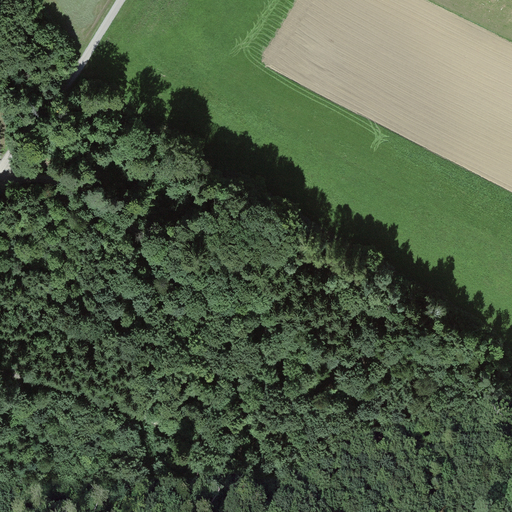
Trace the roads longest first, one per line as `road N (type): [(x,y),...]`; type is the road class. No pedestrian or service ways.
road 1 (track): [(0,180),(29,177),(65,189),(286,347),(323,357),(441,359),(511,387)]
road 2 (track): [(0,369),(163,423),(331,511)]
road 3 (track): [(0,175),(116,0)]
